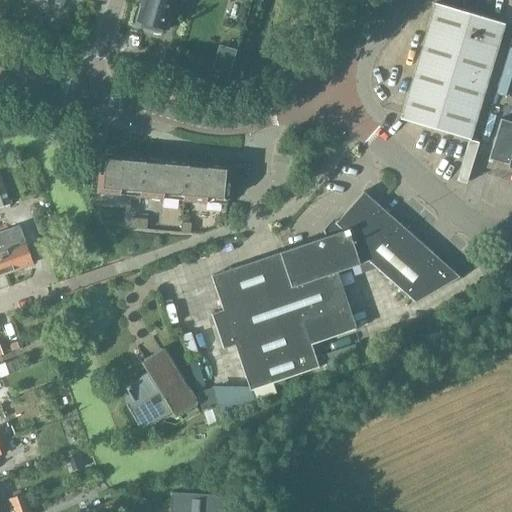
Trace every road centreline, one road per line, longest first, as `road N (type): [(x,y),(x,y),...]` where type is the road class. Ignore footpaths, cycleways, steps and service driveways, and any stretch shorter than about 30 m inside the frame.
road 1 (unclassified): [(314,87),(476,229),(511,248)]
road 2 (tertiary): [(314,87),(272,118),(235,125),(93,89)]
